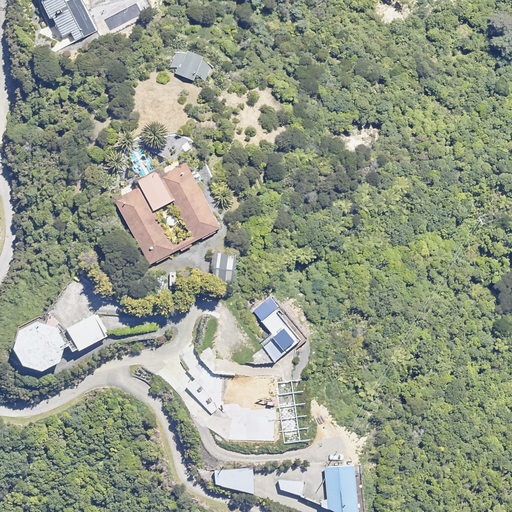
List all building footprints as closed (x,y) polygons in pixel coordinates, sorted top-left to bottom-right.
[(98,32),(81,0),(52,0),(47,3),(65,37),(75,32),(80,41),(98,32)] [(206,60),(207,57),(191,51),(189,55),(180,51),(174,66),(181,69),(179,73),(197,81),(199,76),(206,60)] [(215,64),(206,60),(199,76),(208,80),(215,64)] [(151,152),(138,160),(148,176),(161,169),(151,152)] [(144,181),(127,191),(129,196),(121,200),(155,264),(226,226),(192,162),(164,177),(162,172),(144,181)] [(240,254),(223,252),(220,281),(237,282),(240,254)] [(95,280),(84,272),(76,282),(87,291),(95,280)] [(259,309),(279,336),(267,344),(278,358),(290,349),(307,336),(277,296),(259,309)] [(112,334),(101,312),(73,327),(84,348),(112,334)] [(59,325),(42,319),(25,328),(19,344),(28,362),(45,368),(63,359),(68,342),(59,325)] [(342,511),(360,511),(357,463),(328,465),(331,507),(342,511)] [(255,467),(218,468),(217,484),(256,493),(255,467)] [(305,482),(284,477),(282,488),(303,493),(305,482)]
